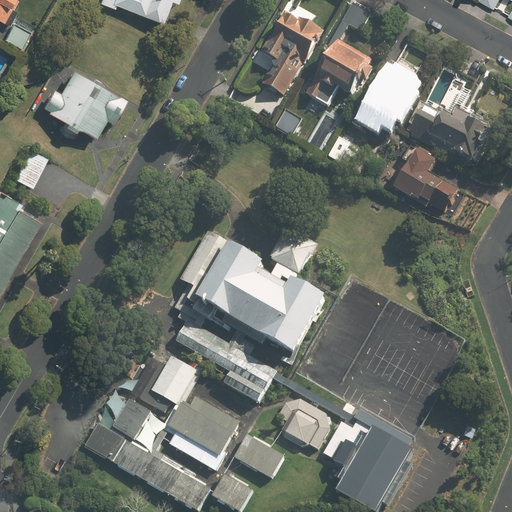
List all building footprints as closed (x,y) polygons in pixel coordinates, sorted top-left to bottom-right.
[(0,0),(0,22),(4,24),(15,1),(13,0),(0,0)] [(171,4),(178,7),(180,0),(103,0),(101,5),(114,10),(116,5),(164,23),(171,4)] [(362,84),(365,80),(370,82),(377,70),(372,68),(375,63),(365,57),(341,43),(349,28),(362,35),(374,14),(355,2),(322,58),(327,61),(308,94),(330,107),(343,85),(353,91),(358,82),(362,84)] [(315,26),(321,17),(308,9),(305,15),(287,4),(260,49),(277,59),(263,83),(287,98),(327,33),(315,26)] [(33,34),(15,22),(4,41),(22,53),(33,34)] [(91,83),(91,84),(73,73),(59,95),(53,91),(42,109),(67,124),(65,127),(76,134),(78,131),(94,141),(106,121),(112,125),(125,104),(99,89),(100,88),(100,87),(100,86),(100,85),(100,84),(99,83),(98,82),(97,82),(97,81),(96,81),(95,81),(94,81),(93,82),(92,82),(92,83),(91,83)] [(387,129),(396,134),(410,110),(405,107),(414,89),(388,75),(362,122),(385,134),(387,129)] [(310,117),(311,117),(313,117),(314,117),(316,116),(317,116),(318,115),(319,114),(319,113),(320,111),(320,110),(320,109),(320,107),(320,106),(319,105),(318,104),(317,103),(316,102),(315,102),(313,102),(312,101),(311,102),(309,102),(308,103),(307,103),(306,104),(306,106),(305,107),(305,108),(305,109),(305,111),(305,112),(306,113),(307,114),(307,115),(309,116),(310,117)] [(459,116),(447,110),(443,118),(423,107),(408,135),(429,146),(432,140),(474,162),(489,132),(472,123),(476,115),(463,108),(459,116)] [(303,121),(288,111),(277,128),(293,138),(303,121)] [(360,152),(342,140),(330,157),(349,170),(360,152)] [(459,193),(431,177),(441,159),(414,143),(405,160),(411,164),(396,190),(421,204),(424,199),(447,213),(459,193)] [(48,160),(30,151),(15,180),(32,190),(48,160)] [(0,289),(38,221),(0,199),(0,289)] [(319,250),(282,228),(266,255),(303,277),(319,250)] [(200,299),(231,246),(211,233),(182,281),(196,290),(190,300),(197,304),(200,299)] [(265,266),(231,246),(200,299),(296,356),(328,302),(293,282),(289,289),(261,273),(265,266)] [(278,374),(189,321),(176,341),(266,394),(278,374)] [(197,374),(171,358),(150,393),(176,409),(197,374)] [(168,426),(222,458),(241,427),(187,395),(168,426)] [(150,415),(127,402),(112,428),(135,441),(150,415)] [(321,428),(292,410),(278,433),(307,451),(321,428)] [(372,437),(343,420),(323,456),(350,471),(336,497),(361,511),(385,511),(419,455),(375,431),(372,437)] [(100,425),(86,449),(192,511),(196,511),(210,490),(100,425)] [(478,431),(468,426),(462,436),(472,442),(478,431)] [(247,436),(233,460),(273,483),(287,460),(247,436)] [(222,477),(211,496),(237,511),(241,511),(252,495),(222,477)]
